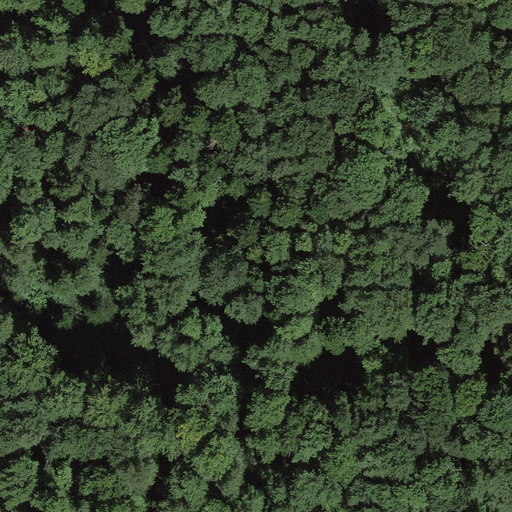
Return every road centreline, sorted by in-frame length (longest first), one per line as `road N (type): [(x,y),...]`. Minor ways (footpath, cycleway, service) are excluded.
road 1 (track): [(376,0),(511,235)]
road 2 (track): [(0,459),(226,511)]
